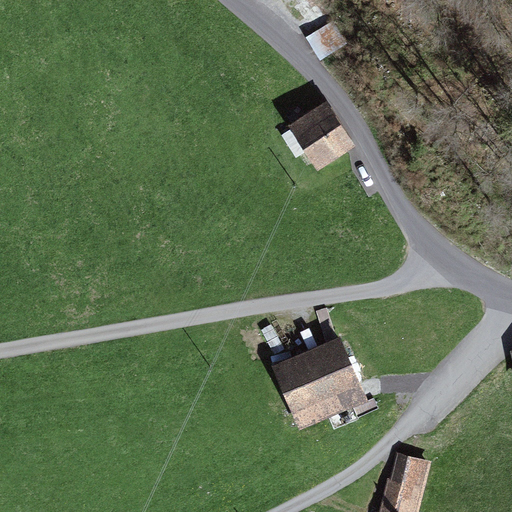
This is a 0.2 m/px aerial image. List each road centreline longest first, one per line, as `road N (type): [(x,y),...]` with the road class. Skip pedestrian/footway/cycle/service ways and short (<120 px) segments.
road 1 (unclassified): [(511,292),(439,269),(306,63),(245,0)]
road 2 (unclassified): [(282,511),(354,471),(412,423),(499,325),(511,292)]
